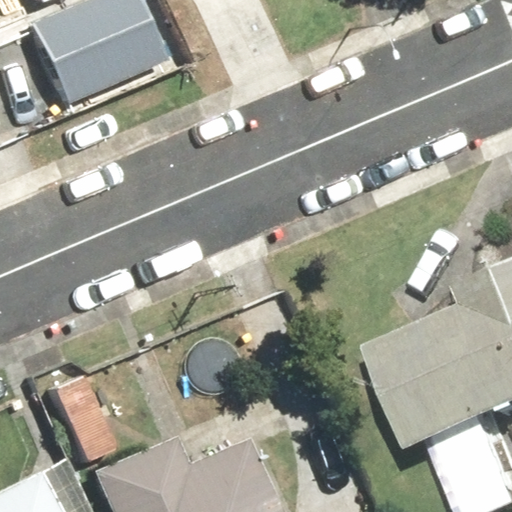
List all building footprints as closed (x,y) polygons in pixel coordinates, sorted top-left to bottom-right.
[(148,0),(95,0),(30,26),(61,106),(173,62),(148,0)] [(476,298),(378,339),(449,511),(511,511),(511,435),(506,422),(511,419),(511,258),(467,277),(476,298)] [(80,380),(51,393),(84,461),(112,447),(80,380)] [(163,428),(78,465),(98,511),(270,511),(235,430),(175,456),(163,428)] [(0,511),(47,511),(27,469),(0,481),(0,511)]
